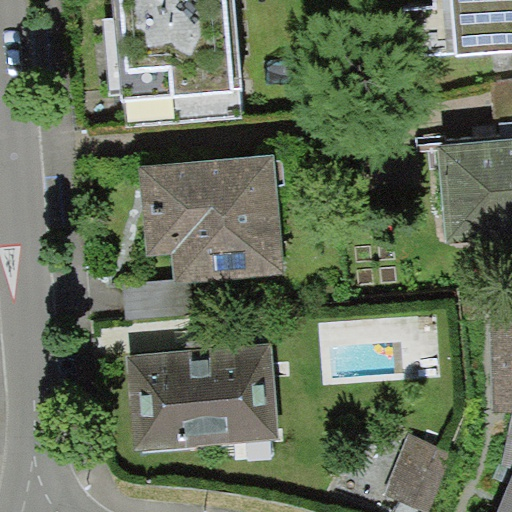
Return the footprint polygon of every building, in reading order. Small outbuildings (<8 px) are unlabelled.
[(238,82),(241,82),(233,0),(113,0),(121,92),(124,92),(126,122),(241,112),(238,82)] [(511,42),(511,0),(433,0),(438,49),(511,42)] [(511,77),(495,81),(500,133),(446,137),(451,196),(454,227),(511,222),(511,77)] [(154,241),(179,239),(181,268),(274,260),(268,181),(254,183),(252,159),(148,168),(152,221),(154,241)] [(190,310),(187,277),(127,282),(130,315),(190,310)] [(511,314),(496,315),(499,404),(507,404),(511,403),(511,433),(511,434),(511,433),(511,314)] [(139,417),(141,438),(270,427),(263,347),(213,351),(213,346),(205,341),(205,339),(189,340),(190,342),(183,349),(183,354),(134,358),(139,417)] [(428,506),(450,452),(403,433),(381,487),(428,506)] [(511,511),(511,433),(511,434),(506,463),(511,465),(511,485),(500,511),(511,511)]
